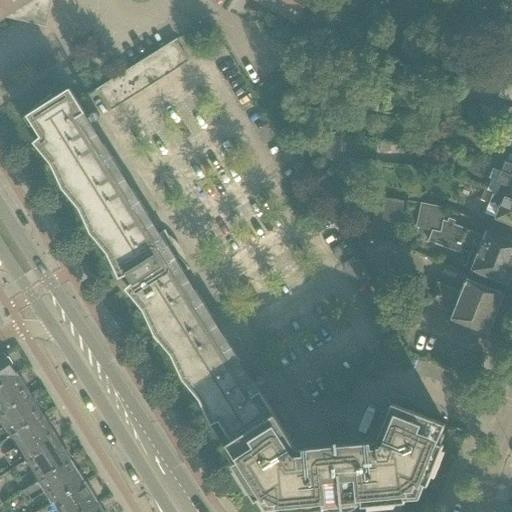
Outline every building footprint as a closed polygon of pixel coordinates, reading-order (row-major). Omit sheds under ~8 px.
[(0,0),(0,19),(3,17),(46,27),(52,0),(0,0)] [(256,0),(256,1),(276,12),(282,0),(256,0)] [(282,0),(276,12),(297,24),(297,23),(296,22),(309,0),(282,0)] [(511,9),(501,6),(497,18),(511,23),(511,9)] [(511,23),(497,18),(492,32),(511,39),(511,23)] [(462,37),(461,48),(480,50),(501,59),(505,50),(502,48),(501,48),(482,39),(462,37)] [(163,50),(176,41),(177,40),(177,39),(95,90),(96,91),(99,90),(112,111),(189,62),(183,51),(169,60),(163,50)] [(183,51),(176,41),(163,50),(169,60),(183,51)] [(511,85),(472,70),(467,84),(511,101),(511,85)] [(227,445),(232,454),(237,462),(232,465),(255,502),(258,500),(260,499),(267,509),(280,508),(280,511),(305,511),(324,510),(323,504),(332,504),(332,498),(352,496),(352,502),(361,501),(362,507),(405,503),(405,497),(417,496),(422,484),(427,486),(443,446),(438,443),(445,425),(392,404),(379,437),(371,443),(303,449),(294,445),(260,392),(70,90),(55,100),(51,95),(31,112),(32,114),(27,117),(46,147),(40,151),(51,165),(59,181),(62,179),(71,194),(68,196),(79,210),(87,226),(90,224),(99,238),(96,241),(107,254),(115,270),(122,267),(138,293),(132,297),(143,311),(151,327),(154,326),(163,340),(160,342),(171,356),(179,372),(182,370),(191,385),(188,387),(199,400),(207,416),(214,413),(219,430),(227,434),(232,442),(227,445)] [(348,92),(346,108),(377,112),(379,96),(348,92)] [(482,108),(477,121),(486,125),(495,128),(500,115),(482,108)] [(336,160),(339,137),(325,136),(322,159),(336,160)] [(482,155),(479,163),(481,164),(482,165),(494,169),(497,161),(496,160),(494,159),(484,156),(482,155)] [(497,161),(494,169),(511,176),(511,164),(498,159),(497,161)] [(339,172),(338,178),(342,183),(349,183),(353,179),(353,173),(349,169),(343,168),(339,172)] [(492,179),(487,190),(498,195),(511,200),(511,176),(494,169),(490,179),(492,179)] [(486,190),(482,201),(489,203),(485,214),(498,219),(510,224),(511,224),(511,200),(498,195),(487,190),(486,190)] [(378,197),(375,213),(401,216),(404,203),(378,197)] [(420,204),(415,229),(432,232),(428,241),(459,253),(460,250),(471,254),(465,267),(472,270),(489,277),(507,284),(511,272),(511,243),(504,240),(487,233),(486,236),(485,238),(466,230),(442,221),(445,209),(420,204)] [(401,216),(375,213),(372,230),(395,241),(401,216)] [(400,237),(398,244),(406,248),(408,240),(400,237)] [(452,320),(469,327),(488,334),(503,294),(468,281),(464,293),(437,282),(429,304),(454,314),(452,320)] [(388,318),(412,327),(417,314),(393,304),(388,318)] [(10,368),(10,365),(4,355),(0,358),(0,387),(16,377),(10,368)] [(0,415),(29,398),(23,388),(24,384),(20,378),(16,377),(0,387),(0,415)] [(0,444),(10,438),(42,418),(36,408),(36,404),(33,398),(29,398),(0,415),(0,422),(3,428),(0,430),(0,444)] [(22,459),(23,460),(55,439),(49,429),(50,425),(46,419),(42,418),(10,438),(16,449),(4,456),(10,466),(22,459)] [(25,462),(12,470),(19,480),(31,472),(33,475),(38,482),(38,483),(70,463),(70,462),(70,458),(66,451),(62,450),(55,439),(23,460),(25,462)] [(38,483),(26,491),(32,501),(44,493),(51,504),(53,503),(83,483),(82,482),(83,478),(79,472),(75,471),(70,463),(38,483)] [(83,483),(53,503),(58,511),(83,511),(96,504),(91,496),(92,493),(88,486),(84,485),(83,483)]
